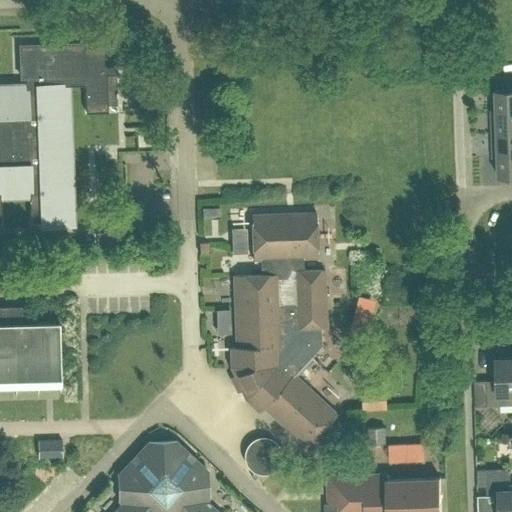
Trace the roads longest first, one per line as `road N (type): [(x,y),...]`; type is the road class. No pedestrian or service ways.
road 1 (residential): [(276,511),(161,405),(59,511)]
road 2 (residential): [(190,281),(179,17)]
road 3 (residential): [(190,281),(5,285)]
road 4 (residential): [(466,274),(467,200),(511,194)]
